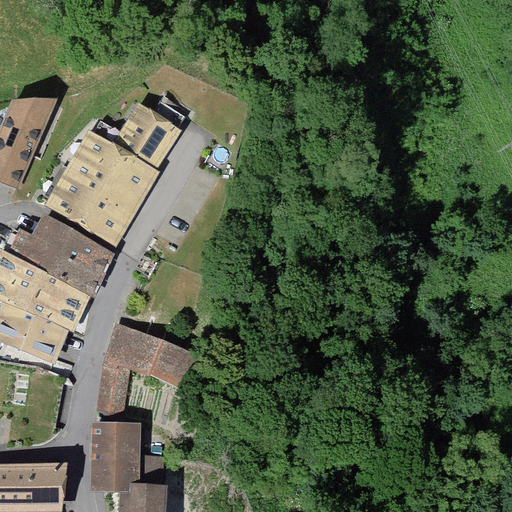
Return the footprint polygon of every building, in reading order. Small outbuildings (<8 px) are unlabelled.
[(21,80),(0,122),(0,179),(21,190),(65,102),(21,80)] [(85,140),(39,213),(113,258),(178,144),(136,119),(110,158),(85,140)] [(0,349),(68,380),(73,368),(54,359),(65,337),(76,341),(88,307),(105,267),(34,229),(27,244),(15,234),(1,261),(0,259),(0,349)] [(99,367),(92,418),(123,424),(128,377),(179,398),(198,364),(111,330),(99,367)] [(136,432),(88,427),(86,498),(133,498),(136,432)] [(0,470),(0,511),(57,511),(62,468),(0,470)]
